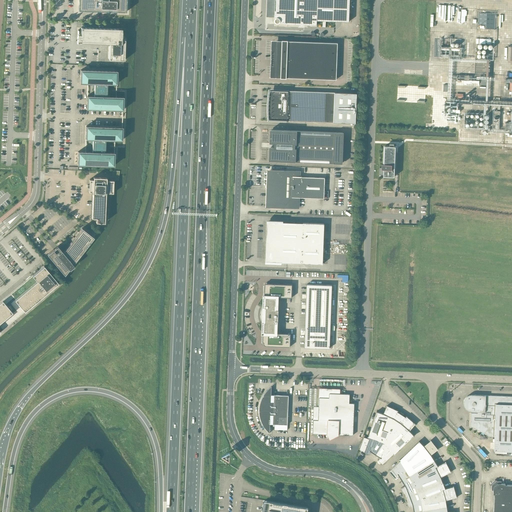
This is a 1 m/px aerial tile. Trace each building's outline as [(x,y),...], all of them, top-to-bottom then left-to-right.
[(78,0),(79,0),(79,6),(78,11),(108,12),(108,11),(111,11),(111,12),(126,12),(126,0),(78,0)] [(274,19),(274,22),(276,23),(278,24),(280,23),(280,24),(317,25),(317,21),(323,22),(339,22),(349,23),(350,0),(275,0),(275,2),(274,18),(275,18),(274,19)] [(263,17),(274,18),(275,2),(264,2),(263,17)] [(496,14),(479,13),(478,25),(485,25),(485,29),(495,29),(496,17),(497,17),(497,16),(496,16),(496,14)] [(109,60),(124,60),(125,40),(121,40),(122,29),(81,27),(80,35),(77,35),(77,43),(110,44),(109,60)] [(435,38),(434,57),(451,57),(451,59),(460,59),(460,48),(458,48),(459,39),(435,38)] [(286,78),(336,80),(338,43),(288,41),(282,40),(282,42),(278,42),(277,42),(275,43),(274,44),(274,46),(274,70),(275,72),(276,73),(281,73),(281,78),(286,79),(286,78)] [(94,90),(107,90),(107,84),(116,84),(117,71),(80,70),(80,83),(94,84),(94,90)] [(86,109),(123,110),(123,97),(107,97),(107,90),(94,90),(94,96),(87,96),(86,109)] [(279,92),(272,91),(271,119),(278,119),(278,120),(287,121),(356,123),(357,94),(279,91),(279,92)] [(92,146),(105,146),(106,140),(122,140),(122,127),(86,126),(85,139),(93,140),(92,146)] [(269,161),(341,163),(343,133),(270,130),(270,143),(274,144),(274,148),(269,147),(269,161)] [(77,165),(114,166),(114,153),(105,153),(105,146),(92,146),(92,152),(78,152),(77,165)] [(383,177),(394,177),(395,147),(385,146),(384,164),(382,164),(382,169),(384,169),(383,177)] [(268,206),(299,208),(299,198),(324,199),(325,178),(300,177),(300,172),(270,171),(268,206)] [(92,200),(105,200),(106,193),(113,193),(113,181),(106,180),(106,178),(93,177),(93,180),(89,180),(89,192),(93,193),(92,200)] [(96,222),(104,223),(105,200),(92,200),(92,218),(96,218),(96,222)] [(265,264),(282,264),(282,262),(322,264),(324,224),(303,223),(283,222),(283,221),(267,220),(265,264)] [(57,246),(47,254),(57,266),(53,269),(61,279),(79,257),(80,258),(83,254),(82,253),(83,251),(84,252),(88,248),(86,247),(87,246),(89,247),(92,242),(91,241),(94,237),(82,228),(79,232),(77,231),(74,235),(75,236),(74,238),(73,237),(70,241),(71,242),(70,243),(69,242),(65,247),(67,248),(63,252),(57,246)] [(3,302),(17,318),(59,283),(45,266),(3,302)] [(264,342),(263,343),(264,343),(264,344),(264,345),(265,345),(265,346),(266,346),(290,347),(290,334),(277,334),(278,321),(279,310),(278,310),(279,297),(292,298),(292,285),(265,284),(263,342),(264,342)] [(307,284),(304,348),(330,348),(332,285),(307,284)] [(0,332),(17,318),(3,302),(0,303),(0,332)] [(394,390),(401,397),(404,394),(398,387),(394,390)] [(330,437),(333,436),(334,394),(319,393),(319,407),(314,406),(313,434),(328,434),(330,437)] [(334,394),(333,436),(336,435),(337,436),(340,435),(353,435),(354,403),(349,403),(350,394),(334,394)] [(260,407),(259,409),(260,412),(260,415),(260,417),(261,420),(262,422),(263,424),(264,427),(266,429),(268,431),(269,433),(270,433),(270,424),(275,424),(275,429),(287,430),(287,425),(289,396),(271,395),(264,395),(263,397),(262,399),(261,402),(260,404),(260,407)] [(511,396),(472,395),(471,395),(470,395),(469,395),(468,396),(467,396),(466,397),(465,398),(464,399),(464,400),(464,401),(463,402),(463,403),(463,404),(464,405),(464,406),(464,407),(465,407),(465,408),(465,409),(466,409),(466,410),(467,410),(468,410),(468,411),(469,411),(470,411),(471,412),(472,412),(472,413),(471,413),(471,427),(488,435),(488,437),(494,437),(494,451),(511,451),(511,396)] [(377,412),(368,437),(369,438),(369,437),(374,439),(383,442),(392,430),(397,421),(393,419),(394,419),(397,412),(397,411),(387,406),(384,414),(377,412)] [(397,421),(392,430),(396,435),(405,427),(401,424),(401,423),(406,418),(397,412),(394,419),(393,419),(397,421)] [(392,430),(383,442),(390,449),(394,453),(394,454),(414,435),(409,431),(415,424),(407,417),(406,418),(401,423),(401,424),(405,427),(396,435),(392,430)] [(364,437),(360,449),(364,451),(364,452),(369,454),(371,452),(375,455),(383,442),(374,439),(369,437),(369,438),(369,439),(364,437)] [(400,461),(406,467),(434,445),(431,440),(424,446),(419,441),(400,460),(401,461),(400,461)] [(383,442),(375,455),(380,458),(378,460),(383,464),(394,453),(390,449),(383,442)] [(406,467),(411,475),(434,460),(431,455),(438,449),(434,445),(406,467)] [(411,475),(416,483),(448,467),(446,462),(438,466),(434,460),(411,475)] [(399,476),(402,481),(411,475),(406,467),(400,461),(390,471),(395,478),(399,476)] [(415,484),(419,492),(443,483),(441,477),(451,472),(448,467),(416,483),(415,484)] [(401,488),(405,498),(419,492),(415,484),(416,483),(411,475),(402,481),(405,486),(401,488)] [(419,492),(422,501),(423,501),(455,492),(454,486),(445,489),(443,483),(419,492)] [(511,511),(511,485),(505,485),(505,483),(497,483),(495,485),(494,486),(493,494),(495,495),(493,511),(511,511)] [(413,506),(414,511),(424,510),(423,501),(422,501),(419,492),(405,498),(408,507),(413,506)] [(423,501),(424,510),(447,506),(446,500),(457,497),(455,492),(423,501)] [(307,511),(308,507),(265,500),(263,511),(307,511)]
